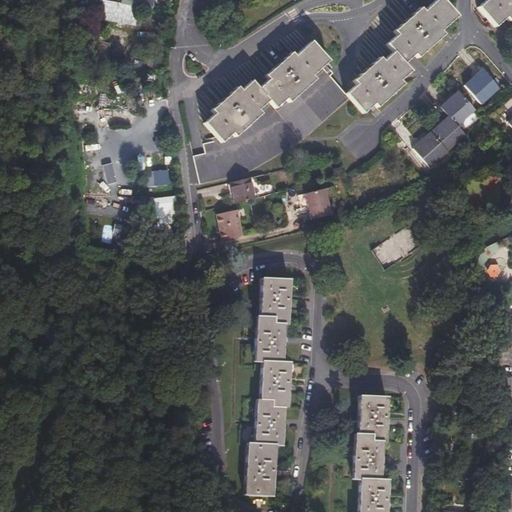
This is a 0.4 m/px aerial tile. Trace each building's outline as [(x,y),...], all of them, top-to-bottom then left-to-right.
[(384,35),(374,44),(381,52),(392,64),(403,54),(406,58),(430,34),(427,31),(443,16),(429,0),(421,0),(410,11),(406,8),(381,31),(384,35)] [(511,0),(473,0),(467,6),(485,27),(496,17),(500,22),(511,10),(511,0)] [(138,16),(140,6),(121,3),(121,4),(103,1),(101,13),(105,14),(128,18),(129,14),(138,16)] [(100,17),(126,23),(137,22),(137,20),(138,16),(129,14),(128,18),(105,14),(101,13),(100,17)] [(93,62),(105,64),(110,44),(98,41),(93,62)] [(255,81),(246,88),(248,91),(257,101),(263,108),(274,99),(277,103),(302,80),(299,76),(315,63),(297,42),(281,56),(278,54),(253,75),(255,81)] [(162,49),(138,44),(137,51),(161,55),(162,49)] [(345,85),(334,94),(353,114),(363,104),(366,107),(392,85),(389,81),(399,71),(392,64),(381,52),(371,62),(367,58),(342,81),(345,85)] [(484,71),(466,86),(482,104),(499,89),(484,71)] [(202,115),(191,124),(209,143),(220,134),(223,137),(248,115),(245,111),(257,101),(248,91),(239,81),(227,92),(224,89),(199,111),(202,115)] [(441,108),(449,117),(457,126),(475,110),(459,92),(441,108)] [(457,126),(449,117),(430,133),(446,151),(464,135),(457,126)] [(446,151),(430,133),(412,149),(428,167),(446,151)] [(155,170),(156,185),(168,185),(168,169),(155,170)] [(247,179),(225,185),(229,205),(252,201),(247,179)] [(321,189),(301,194),(306,209),(308,224),(330,219),(321,189)] [(301,194),(297,199),(300,212),(306,209),(301,194)] [(174,196),(154,196),(155,228),(174,228),(174,196)] [(223,212),(212,215),(219,242),(241,237),(235,209),(223,212)] [(114,231),(114,251),(123,251),(124,232),(114,231)] [(278,324),(280,279),(249,278),(248,316),(262,318),(262,323),(278,324)] [(262,318),(251,318),(248,316),(246,363),(253,363),(277,364),(278,324),(272,325),(266,325),(262,323),(262,318)] [(283,364),(277,364),(253,363),(252,401),(264,402),(264,409),(279,410),(282,410),(283,364)] [(380,399),(350,397),(349,436),(364,436),(364,444),(376,444),(379,444),(380,399)] [(278,447),(279,410),(264,409),(264,402),(252,401),(248,401),(246,446),(270,447),(278,447)] [(364,436),(349,436),(347,436),(344,481),(351,482),(351,480),(375,481),(376,444),(364,444),(364,436)] [(267,499),(270,447),(246,446),(239,445),(237,497),(267,499)] [(380,511),(381,481),(375,481),(351,480),(351,482),(350,511),(380,511)]
